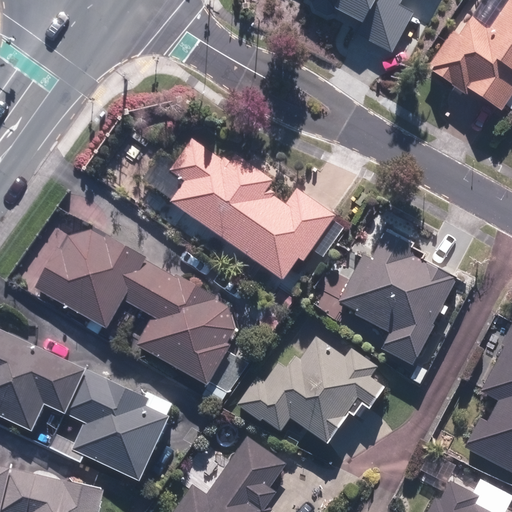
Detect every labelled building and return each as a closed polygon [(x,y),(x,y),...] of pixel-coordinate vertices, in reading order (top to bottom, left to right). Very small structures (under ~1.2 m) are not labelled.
[(310,0),(330,13),(354,29),(351,34),(388,58),(414,19),(397,8),(401,0),(424,0),(425,1),(425,0),(310,0)] [(420,72),(496,122),(511,96),(511,0),(506,0),(485,33),(457,15),(420,72)] [(226,167),(191,143),(169,176),(180,184),(165,205),(280,285),(327,217),(287,189),(278,203),(263,192),(268,186),(230,160),(226,167)] [(232,337),(227,311),(92,232),(62,237),(31,290),(104,333),(117,310),(142,324),(129,347),(202,390),(232,337)] [(360,257),(330,312),(382,340),(375,353),(408,371),(454,285),(408,261),(413,253),(380,235),(367,260),(360,257)] [(455,454),(511,477),(511,318),(509,317),(475,396),(487,400),(477,424),(469,421),(455,454)] [(133,488),(173,407),(145,394),(142,400),(0,329),(0,423),(27,437),(40,410),(79,429),(66,456),(133,488)] [(254,378),(232,405),(272,437),(285,420),(321,449),(357,403),(366,410),(387,384),(349,354),(344,360),(317,339),(297,364),(285,355),(262,384),(254,378)] [(189,488),(171,511),(264,511),(278,493),(269,486),(284,465),(246,436),(201,497),(189,488)] [(0,511),(98,511),(103,493),(0,468),(0,511)] [(505,511),(511,500),(511,495),(477,478),(468,494),(447,483),(438,500),(431,497),(423,511),(505,511)]
